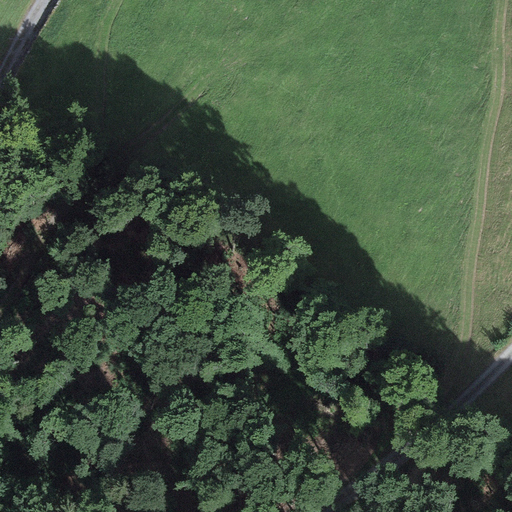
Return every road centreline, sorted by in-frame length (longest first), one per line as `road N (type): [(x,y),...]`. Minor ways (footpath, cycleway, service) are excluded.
road 1 (track): [(422,432),(470,315),(503,0)]
road 2 (track): [(0,308),(74,190),(206,82)]
road 3 (unclassified): [(311,511),(511,358)]
road 4 (track): [(74,190),(93,136),(96,66),(117,0)]
